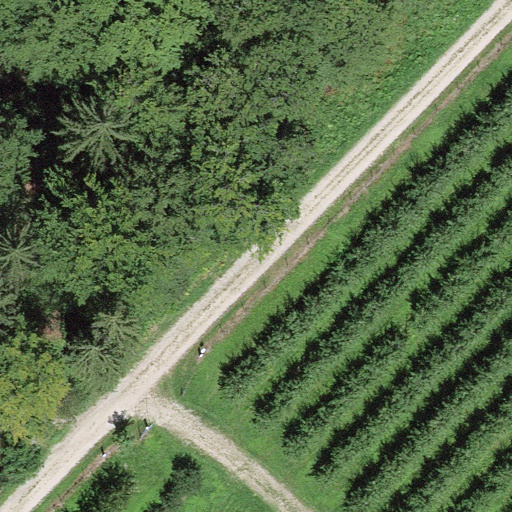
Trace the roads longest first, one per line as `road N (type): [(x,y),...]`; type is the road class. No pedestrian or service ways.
road 1 (track): [(411,100),(23,511)]
road 2 (track): [(125,398),(198,437),(279,511)]
road 3 (track): [(411,100),(504,0)]
